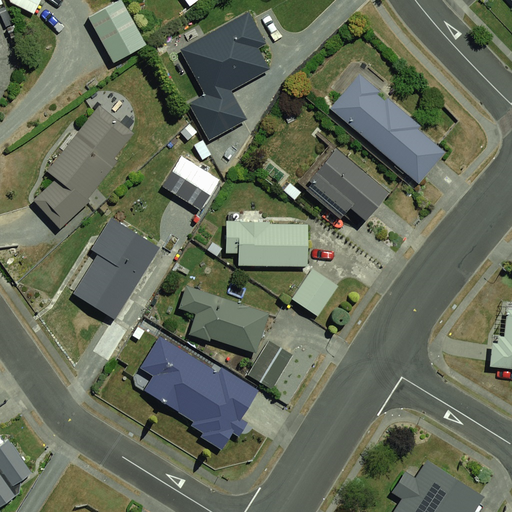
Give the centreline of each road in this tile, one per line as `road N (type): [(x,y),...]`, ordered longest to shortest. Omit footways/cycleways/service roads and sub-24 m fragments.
road 1 (residential): [(0,326),(64,420),(212,511)]
road 2 (residential): [(375,361),(511,179)]
road 3 (residential): [(280,511),(375,361)]
road 4 (residential): [(375,361),(511,444)]
road 5 (residential): [(417,0),(511,105)]
